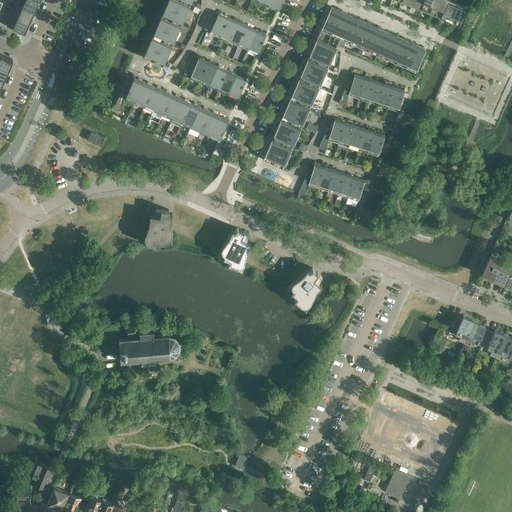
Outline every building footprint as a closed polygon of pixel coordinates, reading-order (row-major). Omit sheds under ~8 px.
[(17,0),(16,3),(34,11),(39,1),(37,0),(17,0)] [(181,25),(190,5),(179,0),(168,0),(161,16),(181,25)] [(277,9),(281,0),(258,0),(258,1),(277,9)] [(421,9),(424,0),(413,0),(411,5),(421,9)] [(430,13),(435,0),(424,0),(421,9),(430,13)] [(464,12),(467,6),(462,4),(455,1),(452,0),(435,0),(430,13),(440,17),(446,19),(459,24),(462,18),(463,18),(463,19),(464,19),(466,13),(464,12)] [(16,3),(12,13),(30,22),(34,12),(34,11),(16,3)] [(340,37),(349,17),(336,12),(338,9),(331,6),(317,38),(316,37),(314,40),(315,41),(308,58),(327,67),(335,50),(337,45),(341,37),(340,37)] [(7,24),(25,32),(30,22),(12,13),(7,24)] [(219,37),(229,17),(219,13),(218,14),(217,17),(215,21),(213,24),(212,28),(210,32),(210,33),(219,37)] [(172,45),(181,25),(161,16),(160,15),(159,19),(160,19),(152,36),(172,45)] [(229,41),(238,21),(229,17),(219,37),(229,41)] [(359,46),(368,25),(349,17),(340,37),(341,37),(359,46)] [(238,45),(247,25),(238,21),(229,41),(238,45)] [(247,49),(256,29),(247,25),(238,45),(247,49)] [(377,54),(386,34),(368,25),(359,46),(377,54)] [(257,54),(266,34),(256,29),(247,49),(257,54)] [(396,62),(405,42),(386,34),(377,54),(396,62)] [(163,65),(172,45),(152,36),(151,35),(150,39),(151,39),(143,56),(163,65)] [(415,71),(424,51),(425,48),(419,45),(417,48),(405,42),(396,62),(415,71)] [(10,58),(0,53),(0,66),(8,70),(11,64),(13,59),(10,58)] [(200,82),(209,62),(199,57),(198,58),(197,62),(195,65),(193,69),(192,73),(190,76),(190,77),(200,82)] [(319,87),(327,67),(308,58),(307,57),(306,60),(306,61),(299,78),(319,87)] [(209,86),(218,66),(209,62),(200,82),(209,86)] [(8,70),(0,66),(0,78),(3,80),(8,70)] [(218,90),(227,70),(218,66),(209,86),(218,90)] [(227,94),(236,74),(227,70),(218,90),(227,94)] [(237,99),(246,79),(236,74),(227,94),(237,99)] [(358,98),(366,77),(355,74),(351,84),(350,89),(349,93),(348,95),(358,98)] [(135,101),(144,81),(141,80),(142,79),(139,77),(138,79),(134,77),(134,78),(132,81),(131,84),(129,88),(128,91),(126,94),(125,97),(135,101)] [(368,101),(375,80),(366,77),(358,98),(368,101)] [(310,107),(319,87),(299,78),(298,78),(297,80),(297,81),(290,98),(310,107)] [(378,104),(385,83),(375,80),(368,101),(378,104)] [(144,106),(153,85),(150,84),(151,83),(148,82),(149,81),(148,81),(147,83),(144,81),(135,101),(144,106)] [(388,107),(395,87),(385,83),(378,104),(388,107)] [(153,110),(162,90),(160,88),(161,87),(158,86),(158,85),(157,87),(153,85),(144,106),(153,110)] [(398,110),(405,90),(395,87),(388,107),(398,111),(398,110)] [(163,114),(172,94),(169,93),(170,91),(167,90),(167,89),(166,91),(162,90),(153,110),(163,114)] [(172,118),(181,98),(178,97),(179,95),(176,94),(175,95),(172,94),(163,114),(172,118)] [(182,122),(190,102),(187,101),(189,100),(186,98),(185,98),(184,100),(181,98),(172,118),(171,122),(180,126),(182,122)] [(301,127),(310,107),(290,98),(289,98),(288,100),(288,101),(281,118),(301,127)] [(191,126),(200,106),(197,105),(198,104),(195,102),(194,104),(190,102),(182,122),(191,126)] [(200,131),(209,110),(206,109),(207,108),(204,107),(204,106),(203,108),(200,106),(191,126),(200,131)] [(209,135),(218,115),(215,113),(217,112),(214,111),(214,110),(213,110),(212,112),(209,110),(200,131),(209,135)] [(219,139),(228,119),(218,115),(209,135),(219,139)] [(301,127),(281,118),(280,118),(279,121),(280,121),(272,138),(292,147),(301,127)] [(338,143),(346,122),(335,118),(331,129),(330,134),(328,138),(328,139),(338,143)] [(348,146),(355,125),(346,122),(338,143),(348,146)] [(358,149),(365,128),(355,125),(348,146),(358,149)] [(368,152),(375,131),(365,128),(358,149),(368,152)] [(378,155),(385,135),(375,131),(368,152),(378,155)] [(101,146),(105,137),(95,133),(92,141),(91,142),(101,146)] [(282,167),(292,147),(272,138),(271,138),(270,141),(271,141),(263,159),(282,167)] [(318,187),(326,167),(315,163),(312,174),(310,178),(309,183),(308,184),(318,187)] [(328,191),(335,170),(326,167),(318,187),(328,191)] [(338,194),(345,173),(335,170),(328,191),(338,194)] [(348,197),(355,176),(345,173),(338,194),(348,197)] [(358,200),(365,179),(355,176),(348,197),(358,200)] [(172,241),(171,226),(172,213),(171,213),(171,214),(169,214),(169,209),(168,209),(168,210),(162,209),(161,208),(161,209),(156,208),(156,209),(154,216),(151,215),(151,214),(150,214),(149,227),(143,242),(143,243),(144,242),(150,241),(149,242),(157,243),(157,244),(158,244),(159,240),(165,240),(165,241),(166,242),(166,240),(171,240),(171,241),(172,241)] [(245,253),(250,241),(249,241),(247,241),(248,234),(249,233),(244,231),(243,230),(243,231),(238,229),(238,228),(237,227),(234,231),(233,230),(233,229),(232,229),(227,241),(218,252),(218,253),(219,252),(223,255),(223,256),(224,257),(224,256),(230,259),(228,263),(229,263),(229,262),(236,266),(237,265),(241,268),(241,269),(242,269),(245,253)] [(493,279),(501,260),(490,255),(482,274),(493,279)] [(503,283),(511,265),(501,260),(493,279),(503,283)] [(511,287),(511,265),(503,283),(511,287)] [(313,294),(322,284),(321,284),(318,283),(321,276),(322,277),(322,276),(318,273),(318,272),(317,272),(313,268),(313,267),(309,270),(307,269),(308,268),(307,267),(299,277),(287,286),(288,286),(292,290),(291,291),(292,292),(292,291),(297,295),(294,299),(295,299),(301,304),(302,303),(305,307),(305,308),(306,309),(313,294)] [(464,343),(474,320),(463,315),(462,318),(456,316),(450,331),(460,336),(458,340),(464,343)] [(482,345),(489,330),(484,328),(485,325),(474,320),(464,343),(470,345),(472,341),(477,343),(482,345)] [(137,334),(136,325),(124,327),(125,335),(137,334)] [(180,347),(180,342),(182,342),(181,340),(180,341),(176,336),(178,335),(176,334),(175,335),(171,334),(170,334),(170,332),(168,332),(168,334),(162,334),(161,332),(160,332),(160,334),(154,335),(154,334),(153,331),(153,329),(151,329),(151,331),(147,332),(147,330),(145,330),(145,332),(141,332),(141,330),(140,330),(140,333),(139,333),(140,336),(139,337),(138,337),(138,334),(126,336),(127,338),(123,338),(123,336),(121,336),(121,338),(119,338),(119,339),(117,340),(117,341),(119,341),(119,346),(118,346),(118,347),(119,347),(120,352),(118,352),(118,353),(120,353),(120,358),(118,358),(118,360),(120,359),(120,361),(122,360),(122,362),(124,362),(124,360),(132,360),(132,362),(134,362),(133,360),(140,359),(141,360),(141,363),(142,363),(142,365),(144,365),(144,363),(147,363),(148,365),(149,365),(149,363),(153,363),(153,364),(155,364),(155,363),(155,359),(156,358),(162,358),(162,360),(163,360),(163,358),(170,357),(170,359),(172,359),(172,357),(176,355),(177,357),(178,355),(177,354),(180,349),(182,349),(182,348),(180,347)] [(496,357),(506,334),(495,329),(494,332),(489,330),(482,345),(487,347),(487,348),(492,350),(490,354),(496,357)] [(511,358),(511,336),(506,334),(496,357),(501,359),(503,355),(509,357),(511,358)] [(243,469),(247,461),(238,458),(235,465),(243,469)] [(45,490),(54,469),(36,461),(29,477),(35,479),(32,485),(45,490)] [(399,497),(410,475),(396,469),(385,491),(399,497)] [(31,504),(31,486),(11,486),(11,504),(31,504)] [(62,510),(68,493),(54,487),(47,504),(62,510)] [(68,511),(75,511),(81,497),(70,494),(63,510),(68,511)] [(97,511),(102,499),(91,495),(84,511),(85,511),(97,511)] [(159,511),(163,500),(150,497),(145,511),(159,511)] [(109,511),(113,503),(102,499),(97,511),(109,511)]
